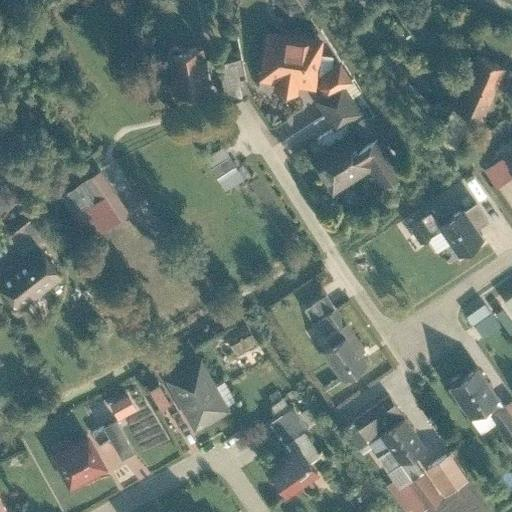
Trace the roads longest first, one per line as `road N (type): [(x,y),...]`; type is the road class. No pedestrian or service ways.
road 1 (residential): [(511,261),(393,339),(240,106)]
road 2 (residential): [(112,511),(216,454),(257,511)]
